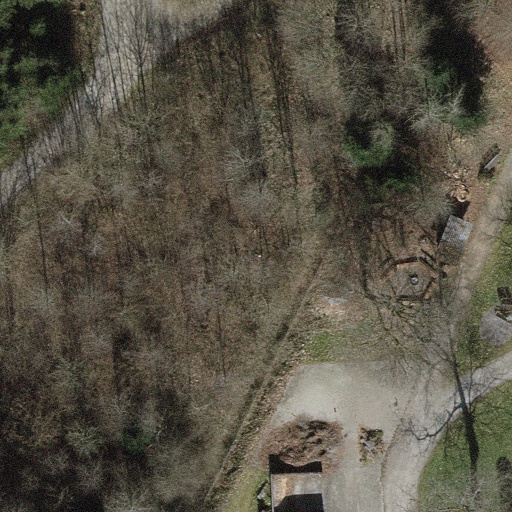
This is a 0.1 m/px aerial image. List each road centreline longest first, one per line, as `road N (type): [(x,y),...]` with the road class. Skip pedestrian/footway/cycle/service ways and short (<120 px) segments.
road 1 (track): [(132,0),(140,44),(100,118),(0,210)]
road 2 (track): [(440,417),(442,355),(511,184)]
